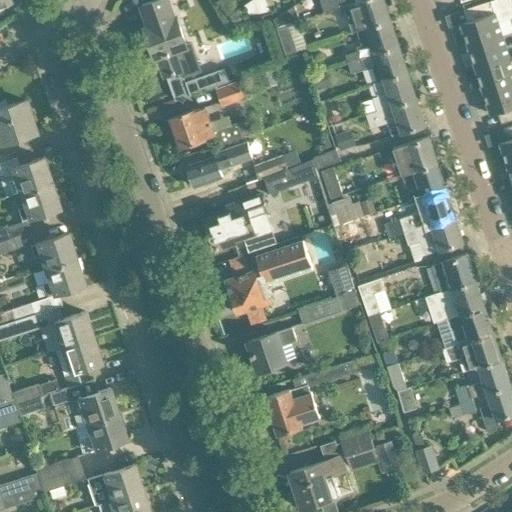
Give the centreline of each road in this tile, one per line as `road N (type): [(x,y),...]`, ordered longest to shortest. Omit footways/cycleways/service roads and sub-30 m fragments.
road 1 (residential): [(252,511),(80,0)]
road 2 (residential): [(197,511),(36,23)]
road 3 (residential): [(511,281),(418,0)]
